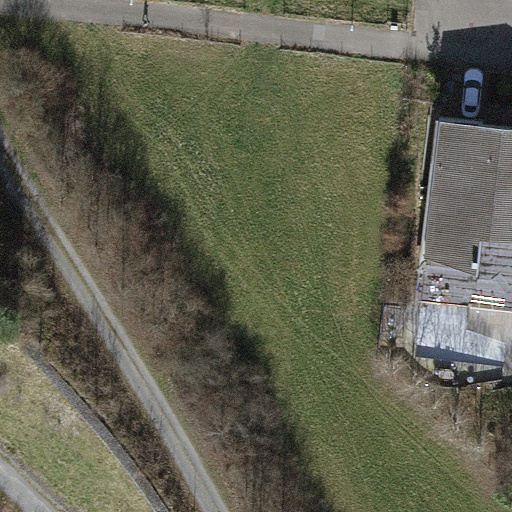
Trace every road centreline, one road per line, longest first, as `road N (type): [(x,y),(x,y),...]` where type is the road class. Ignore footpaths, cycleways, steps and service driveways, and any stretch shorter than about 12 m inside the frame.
road 1 (track): [(485,20),(402,46),(4,0)]
road 2 (track): [(213,511),(0,152)]
